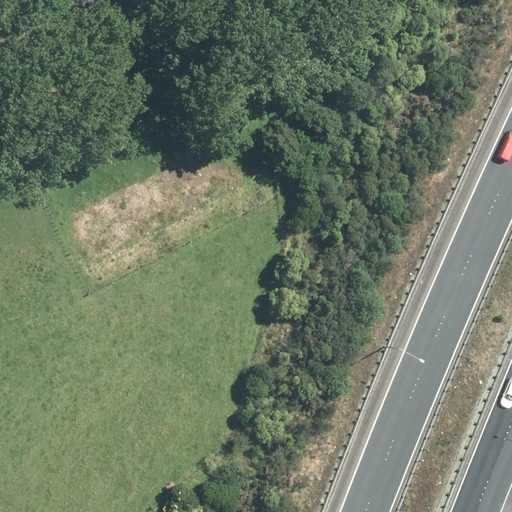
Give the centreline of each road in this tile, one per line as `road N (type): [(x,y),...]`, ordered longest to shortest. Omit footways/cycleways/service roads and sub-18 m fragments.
road 1 (motorway): [(366,511),(511,166)]
road 2 (unclassified): [(0,80),(198,0)]
